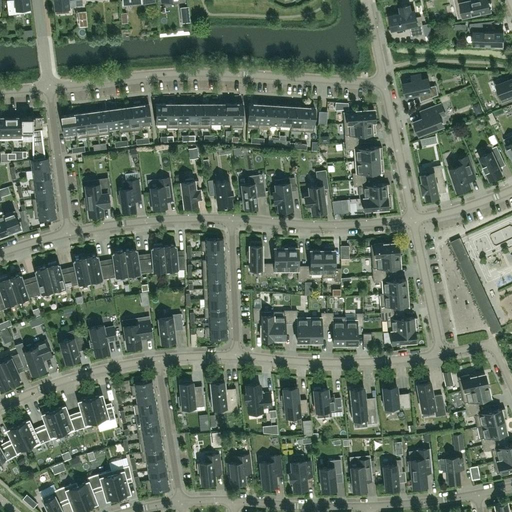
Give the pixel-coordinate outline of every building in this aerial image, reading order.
[(7,0),(9,13),(30,10),(28,0),(7,0)] [(481,11),(490,9),(492,7),(491,1),(488,1),(487,0),(454,0),(459,16),(473,13),(473,15),(482,13),(481,11)] [(411,37),(425,34),(421,16),(416,17),(415,10),(411,11),(410,4),(400,6),(401,13),(390,15),(393,29),(409,25),(411,37)] [(502,44),(503,30),(493,30),(492,20),(470,23),(469,31),(474,31),(474,42),(467,42),(467,43),(502,44)] [(430,86),(428,77),(421,78),(420,73),(412,75),(412,76),(411,77),(409,77),(408,78),(408,79),(407,80),(406,81),(406,82),(404,82),(407,96),(421,93),(422,99),(420,100),(421,101),(438,94),(436,84),(430,86)] [(508,77),(496,81),(499,90),(497,91),(502,104),(511,99),(511,77),(509,79),(508,77)] [(473,104),(472,106),(476,115),(483,112),(479,102),(473,104)] [(167,127),(167,103),(155,103),(155,123),(166,123),(166,127),(167,127)] [(177,127),(177,103),(167,103),(167,127),(177,127)] [(188,127),(188,103),(177,103),(177,127),(188,127)] [(199,127),(199,103),(188,103),(188,127),(199,127)] [(210,127),(210,103),(199,103),(199,127),(210,127)] [(221,123),(221,103),(210,103),(210,127),(210,123),(221,123)] [(232,127),(232,103),(221,103),(221,123),(231,123),(231,127),(232,127)] [(243,127),(243,103),(232,103),(232,127),(243,127)] [(258,127),(259,104),(248,103),(247,127),(258,127)] [(436,127),(443,124),(441,116),(445,115),(441,103),(421,110),(424,117),(415,121),(416,123),(414,124),(417,131),(419,130),(420,133),(427,130),(428,132),(437,129),(436,127)] [(149,104),(138,105),(141,129),(141,125),(151,124),(149,104)] [(269,125),(270,104),(259,104),(258,127),(269,128),(269,125)] [(280,125),(281,105),(270,104),(269,125),(280,125)] [(141,129),(138,105),(127,106),(130,130),(141,129)] [(291,130),(292,106),(281,105),(280,125),(290,126),(289,129),(291,130)] [(130,130),(127,106),(116,108),(119,132),(130,130)] [(302,130),(303,106),(292,106),(291,130),(302,130)] [(314,107),(303,106),(302,130),(313,131),(314,107)] [(119,132),(116,108),(105,109),(108,133),(109,133),(109,129),(118,128),(119,132)] [(108,133),(105,109),(94,111),(97,134),(108,133)] [(343,111),(344,122),(371,121),(370,109),(361,109),(359,109),(359,110),(343,111)] [(97,134),(94,111),(83,112),(86,136),(97,134)] [(327,111),(319,111),(318,123),(326,124),(327,111)] [(86,136),(83,112),(72,114),(75,134),(76,134),(76,137),(86,136)] [(493,112),(487,114),(491,124),(497,121),(493,112)] [(75,134),(72,114),(61,115),(62,123),(63,123),(64,135),(75,134)] [(11,139),(11,117),(0,117),(0,116),(0,115),(0,122),(0,139),(11,139)] [(22,135),(21,117),(21,115),(21,117),(11,117),(11,139),(22,138),(22,135)] [(32,135),(32,117),(32,116),(22,117),(22,115),(21,115),(21,117),(22,135),(32,135)] [(45,157),(41,129),(43,128),(42,128),(41,116),(32,116),(32,117),(32,135),(33,159),(45,157)] [(372,132),(371,121),(344,122),(345,134),(344,134),(345,142),(358,141),(357,134),(359,133),(359,134),(362,134),(362,133),(372,132)] [(454,134),(447,139),(450,143),(458,138),(454,134)] [(358,148),(358,141),(345,142),(345,149),(354,148),(355,160),(382,158),(381,146),(368,147),(365,147),(358,148)] [(501,164),(504,162),(497,145),(491,148),(492,151),(480,156),(485,168),(483,170),(486,178),(489,176),(490,178),(499,174),(499,175),(503,173),(502,170),(502,171),(500,166),(502,165),(501,164)] [(196,147),(188,148),(189,156),(197,155),(196,147)] [(476,177),(473,170),(468,155),(456,160),(458,165),(450,168),(451,169),(449,170),(451,177),(453,177),(458,189),(461,188),(462,190),(469,188),(469,186),(471,185),(469,179),(476,177)] [(50,167),(49,157),(45,157),(33,159),(30,159),(32,170),(50,167)] [(383,170),(382,158),(355,160),(356,172),(352,172),(353,179),(365,178),(365,171),(367,171),(370,171),(372,171),(383,170)] [(426,191),(427,197),(429,197),(430,199),(437,197),(437,195),(439,195),(438,189),(445,187),(441,165),(432,166),(433,172),(422,174),(424,182),(422,182),(424,191),(426,191)] [(51,177),(50,167),(32,170),(33,179),(51,177)] [(325,200),(325,194),(323,194),(322,187),(327,186),(324,170),(317,171),(319,185),(308,186),(309,194),(305,195),(306,205),(311,204),(312,212),(313,212),(314,213),(320,212),(320,211),(326,210),(324,201),(325,200)] [(256,200),(255,196),(265,194),(263,181),(258,182),(257,174),(248,175),(249,176),(250,183),(241,184),(242,188),(241,188),(242,197),(243,197),(244,206),(247,206),(247,207),(252,206),(252,207),(258,206),(257,200),(256,200)] [(292,208),(290,193),(290,190),(296,189),(294,176),(283,178),(284,183),(275,184),(276,191),(273,191),(274,202),(277,201),(278,210),(292,208)] [(52,186),(51,177),(33,179),(29,179),(31,189),(34,189),(34,188),(52,186)] [(153,205),(153,207),(166,205),(165,199),(172,199),(169,177),(157,179),(158,186),(150,187),(152,198),(149,198),(150,206),(153,205)] [(181,181),(181,185),(179,185),(180,194),(183,194),(184,205),(188,205),(188,207),(197,206),(196,197),(200,197),(198,179),(194,180),(193,177),(185,179),(185,181),(181,181)] [(109,205),(108,193),(107,192),(109,192),(108,178),(98,180),(98,183),(85,185),(87,197),(85,198),(86,208),(88,208),(89,214),(103,213),(102,206),(109,205)] [(390,195),(389,183),(375,184),(373,184),(373,185),(366,185),(365,178),(353,179),(353,186),(358,186),(359,198),(363,198),(387,195),(390,195)] [(141,198),(140,195),(138,179),(122,181),(123,188),(119,189),(120,194),(118,194),(119,201),(121,201),(122,211),(135,209),(134,199),(141,198)] [(233,196),(232,189),(230,189),(228,180),(223,180),(220,180),(220,181),(215,181),(215,179),(207,180),(209,195),(216,194),(218,205),(223,205),(226,205),(226,204),(232,203),(231,196),(233,196)] [(349,197),(357,197),(357,189),(353,189),(352,183),(349,183),(349,197)] [(54,196),(52,186),(34,188),(34,189),(35,198),(54,196)] [(390,195),(387,195),(363,198),(364,209),(376,208),(376,209),(379,208),(391,207),(390,195)] [(55,205),(54,196),(35,198),(32,198),(33,208),(55,205)] [(332,200),(333,213),(342,212),(340,199),(332,200)] [(341,203),(342,213),(362,212),(362,202),(341,203)] [(56,216),(55,205),(33,208),(34,218),(38,217),(38,218),(56,216)] [(10,231),(3,214),(4,214),(2,210),(0,211),(0,235),(0,237),(6,235),(5,233),(10,231)] [(14,210),(4,214),(3,214),(10,231),(14,230),(15,232),(21,229),(14,210)] [(29,229),(27,217),(21,218),(23,230),(29,229)] [(470,258),(460,237),(450,241),(460,262),(470,258)] [(201,240),(202,250),(224,249),(223,238),(205,238),(205,240),(201,240)] [(370,244),(371,256),(399,253),(398,242),(389,242),(386,242),(386,243),(370,244)] [(165,268),(163,245),(162,245),(161,243),(153,243),(153,246),(151,246),(152,257),(145,258),(147,271),(154,271),(154,269),(165,268)] [(184,268),(184,255),(176,255),(176,250),(175,244),(163,245),(165,268),(165,272),(177,271),(177,269),(184,268)] [(262,275),(268,275),(268,262),(262,262),(262,256),(262,253),(262,244),(249,244),(249,268),(262,268),(262,275)] [(349,245),(340,245),(340,258),(349,257),(349,245)] [(286,270),(286,247),(274,247),(274,257),(274,260),(274,262),(268,262),(268,275),(274,275),(274,271),(286,270)] [(298,247),(286,247),(286,270),(298,270),(298,280),(304,280),(304,278),(304,265),(298,265),(298,260),(298,257),(298,255),(298,247)] [(147,271),(145,258),(137,259),(136,248),(124,250),(128,277),(140,275),(139,272),(147,271)] [(224,258),(224,249),(202,250),(205,250),(206,259),(202,259),(224,258)] [(322,273),(322,249),(310,249),(310,258),(310,260),(310,262),(310,265),(304,265),(304,278),(310,278),(310,273),(322,273)] [(334,249),(322,249),(322,273),(322,276),(334,276),(334,280),(340,280),(340,268),(334,268),(334,262),(334,259),(334,249)] [(128,277),(124,250),(112,251),(114,262),(106,264),(109,277),(116,276),(116,278),(128,277)] [(400,265),(399,253),(371,256),(372,267),(373,275),(385,274),(385,267),(387,266),(387,267),(390,267),(389,266),(400,265)] [(109,277),(106,264),(99,265),(97,254),(85,256),(90,283),(102,281),(102,278),(109,277)] [(90,283),(85,256),(73,259),(75,270),(68,271),(71,285),(78,283),(79,286),(90,283)] [(225,268),(224,258),(202,259),(203,269),(225,268)] [(71,285),(68,271),(61,273),(60,269),(58,262),(56,263),(56,261),(48,263),(48,265),(47,266),(53,288),(52,288),(53,292),(65,289),(64,286),(71,285)] [(43,295),(53,292),(52,288),(53,288),(47,266),(35,269),(38,279),(31,282),(34,295),(42,293),(43,295)] [(225,278),(225,268),(203,269),(203,279),(225,278)] [(34,295),(31,282),(24,284),(20,273),(9,277),(17,303),(29,299),(28,297),(34,295)] [(386,281),(385,274),(373,275),(373,282),(382,281),(383,293),(406,291),(406,279),(395,280),(393,280),(386,281)] [(17,303),(9,277),(7,277),(6,275),(0,277),(0,288),(1,291),(0,291),(0,308),(7,306),(17,303)] [(225,287),(225,278),(203,279),(203,288),(225,287)] [(226,297),(225,287),(203,288),(204,298),(226,297)] [(407,303),(406,291),(383,293),(379,293),(380,305),(380,312),(393,311),(393,304),(395,304),(397,304),(407,303)] [(226,306),(226,297),(204,298),(204,307),(226,306)] [(227,316),(226,306),(204,307),(205,317),(227,316)] [(66,309),(68,316),(77,314),(75,308),(75,307),(66,309)] [(273,314),(272,311),(261,311),(261,307),(253,307),(253,320),(261,320),(261,327),(260,327),(260,329),(261,329),(261,338),(273,338),(273,314)] [(309,341),(309,317),(297,317),(297,309),(291,310),(291,322),(297,322),(297,328),(296,328),(296,330),(297,330),(297,341),(309,341)] [(453,312),(457,334),(483,330),(480,313),(467,315),(466,309),(453,312)] [(291,322),(291,310),(284,310),(284,311),(272,311),(273,314),(273,338),(285,338),(285,328),(285,325),(285,322),(291,322)] [(391,331),(414,329),(413,317),(403,317),(401,317),(401,318),(394,318),(393,311),(380,312),(381,319),(386,319),(386,331),(391,331)] [(327,325),(327,312),(320,312),(320,317),(309,317),(309,341),(321,340),(321,330),(321,328),(321,325),(327,325)] [(345,343),(345,319),(345,316),(333,316),(333,312),(327,312),(327,325),(333,325),(333,330),(332,330),(332,333),(333,333),(333,343),(345,343)] [(357,325),(363,325),(363,312),(356,312),(356,319),(345,319),(345,343),(346,343),(346,347),(357,347),(357,333),(357,330),(357,325)] [(174,329),(182,328),(180,313),(172,314),(172,316),(158,318),(161,342),(175,340),(174,329)] [(40,315),(29,320),(31,327),(43,322),(40,315)] [(151,337),(151,332),(149,319),(150,319),(150,315),(121,319),(122,325),(124,325),(127,346),(140,344),(139,338),(151,336),(151,337)] [(227,326),(227,316),(205,317),(205,318),(208,318),(209,326),(227,326)] [(9,319),(0,322),(0,329),(0,330),(12,325),(9,319)] [(103,324),(89,328),(92,339),(90,339),(91,347),(93,347),(95,353),(109,350),(106,341),(116,339),(113,326),(104,328),(103,324)] [(228,337),(227,326),(209,326),(205,326),(206,336),(209,336),(209,338),(228,337)] [(66,331),(68,339),(60,341),(66,362),(79,358),(77,351),(85,348),(79,327),(66,331)] [(415,340),(414,329),(391,331),(392,342),(404,341),(404,342),(406,341),(415,340)] [(371,333),(363,333),(363,345),(371,345),(371,333)] [(43,359),(51,356),(45,340),(35,343),(36,346),(24,351),(27,360),(26,361),(28,368),(30,367),(32,373),(45,368),(42,360),(43,359)] [(9,353),(0,356),(0,362),(9,383),(11,382),(12,384),(19,381),(18,379),(20,378),(16,368),(23,365),(18,352),(10,355),(9,353)] [(0,387),(9,383),(0,362),(0,387)] [(442,371),(445,384),(452,382),(450,370),(442,371)] [(485,373),(476,375),(476,374),(473,375),(469,376),(469,374),(461,375),(457,376),(460,390),(487,384),(485,373)] [(235,388),(228,388),(228,390),(225,390),(224,381),(222,381),(222,379),(215,380),(215,382),(210,382),(212,398),(210,398),(210,405),(212,405),(213,407),(220,406),(221,411),(237,409),(235,388)] [(433,395),(430,381),(426,382),(426,379),(420,380),(420,383),(416,384),(421,409),(434,407),(435,415),(445,413),(442,394),(433,395)] [(152,380),(134,383),(134,384),(130,385),(132,394),(154,391),(152,380)] [(205,408),(203,390),(194,391),(193,381),(190,382),(190,380),(182,381),(182,383),(179,383),(180,395),(177,396),(178,406),(181,405),(182,407),(194,405),(195,409),(205,408)] [(247,401),(248,411),(262,410),(262,406),(271,406),(269,392),(260,392),(259,383),(245,384),(246,394),(244,394),(245,401),(247,401)] [(490,396),(487,384),(460,390),(463,402),(464,402),(466,409),(478,406),(476,399),(477,399),(480,399),(480,398),(490,396)] [(122,387),(124,394),(131,392),(129,385),(122,387)] [(385,411),(399,410),(398,405),(403,405),(403,407),(410,407),(408,392),(402,393),(402,394),(397,395),(396,385),(382,386),(383,397),(382,397),(383,404),(384,404),(385,411)] [(285,404),(286,416),(300,414),(300,412),(307,411),(306,398),(298,399),(297,386),(283,388),(284,395),(281,395),(282,404),(285,404)] [(329,415),(328,409),(341,407),(340,396),(333,397),(333,396),(328,396),(327,388),(320,388),(320,386),(313,387),(314,397),(313,397),(314,404),(315,404),(316,417),(329,415)] [(366,408),(365,398),(364,387),(350,389),(353,418),(366,417),(367,423),(377,422),(375,407),(366,408)] [(155,400),(154,391),(132,394),(132,395),(136,394),(137,403),(133,403),(133,404),(155,400)] [(112,405),(105,407),(101,394),(90,397),(97,423),(108,419),(115,418),(112,405)] [(97,423),(90,397),(79,400),(82,414),(76,416),(80,428),(97,423)] [(157,409),(155,400),(133,404),(135,413),(158,410),(158,409),(157,409)] [(80,428),(76,416),(69,418),(64,405),(53,409),(62,434),(80,428)] [(507,417),(504,407),(491,410),(488,411),(480,413),(478,406),(466,409),(467,416),(474,414),(477,426),(480,425),(503,420),(503,418),(507,417)] [(62,434),(53,409),(42,413),(47,426),(40,429),(45,440),(62,434)] [(158,419),(157,410),(158,410),(135,413),(136,423),(158,419)] [(45,440),(40,429),(34,432),(28,419),(18,424),(27,445),(28,448),(45,440)] [(160,429),(158,419),(136,423),(138,432),(160,429)] [(506,431),(503,420),(480,425),(477,426),(479,437),(480,437),(482,444),(494,441),(493,434),(494,434),(496,434),(506,431)] [(27,445),(18,424),(7,429),(13,442),(6,444),(12,456),(18,453),(17,450),(27,445)] [(161,438),(160,429),(138,432),(140,442),(163,438),(162,438),(161,438)] [(464,446),(461,431),(452,432),(455,447),(464,446)] [(163,448),(161,439),(163,438),(140,442),(141,451),(163,448)] [(491,449),(493,461),(511,456),(511,444),(508,445),(505,446),(496,448),(494,441),(482,444),(483,451),(491,449)] [(12,456),(6,444),(1,448),(0,447),(0,459),(1,462),(12,456)] [(164,457),(163,448),(141,451),(143,461),(164,457)] [(432,470),(431,463),(430,448),(416,450),(417,456),(409,456),(410,461),(407,461),(408,469),(411,469),(412,486),(417,485),(417,488),(425,487),(425,485),(426,484),(425,471),(432,470)] [(221,472),(221,470),(219,453),(205,455),(205,461),(199,462),(196,463),(197,472),(200,472),(201,483),(215,481),(214,473),(221,472)] [(251,471),(251,467),(249,454),(235,455),(236,462),(226,463),(227,472),(230,472),(231,482),(235,482),(236,484),(241,483),(242,481),(245,481),(244,472),(251,471)] [(281,472),(281,468),(279,455),(267,456),(268,461),(260,461),(262,485),(276,484),(275,473),(281,472)] [(445,457),(437,458),(438,470),(442,470),(442,478),(448,477),(448,481),(459,480),(458,468),(463,467),(462,458),(457,458),(457,456),(445,457)] [(511,456),(493,461),(496,473),(500,472),(500,474),(508,473),(508,470),(511,469),(511,456)] [(166,466),(164,457),(143,461),(146,461),(148,470),(167,467),(167,466),(166,466)] [(336,490),(335,482),(334,473),(342,473),(340,458),(327,460),(328,467),(320,468),(320,470),(318,470),(319,478),(321,477),(322,489),(328,489),(328,490),(336,490)] [(358,459),(359,465),(350,466),(353,490),(366,488),(365,475),(372,475),(370,458),(358,459)] [(397,473),(402,472),(400,459),(395,459),(395,464),(383,465),(385,488),(398,487),(397,473)] [(307,487),(306,476),(306,473),(311,472),(310,460),(304,461),(304,460),(290,461),(291,471),(289,471),(290,480),(292,480),(293,488),(307,487)] [(132,480),(131,477),(128,464),(124,466),(110,469),(118,495),(129,492),(126,482),(132,480)] [(477,465),(469,466),(471,479),(480,477),(477,465)] [(167,467),(148,470),(149,479),(146,479),(146,480),(167,476),(166,467),(167,467)] [(118,495),(110,469),(93,474),(97,486),(102,485),(106,498),(118,495)] [(91,489),(97,486),(93,474),(86,477),(88,480),(77,484),(77,485),(85,506),(96,501),(91,489)] [(169,487),(167,476),(146,480),(147,489),(151,489),(151,490),(169,487)] [(85,506),(77,485),(77,484),(76,481),(58,488),(63,499),(69,497),(74,510),(85,506)] [(63,511),(58,502),(63,499),(58,488),(41,496),(48,510),(44,511),(63,511)] [(511,511),(511,508),(508,509),(506,501),(494,504),(496,511),(494,511),(511,511)]
